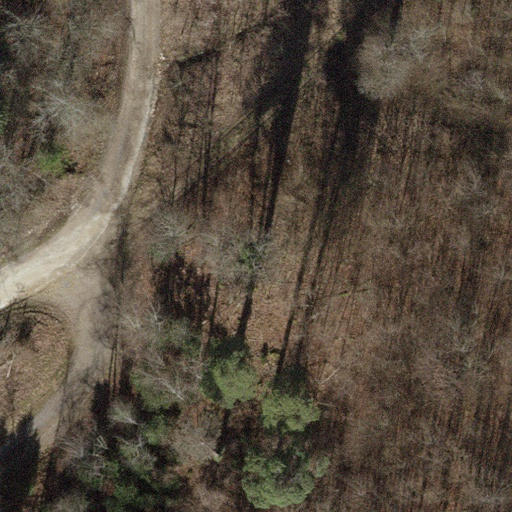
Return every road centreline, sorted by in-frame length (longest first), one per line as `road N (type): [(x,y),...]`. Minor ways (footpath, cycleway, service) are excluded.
road 1 (track): [(0,460),(55,419),(103,315),(108,206),(137,103),(135,0)]
road 2 (track): [(108,206),(189,183),(377,0)]
road 3 (track): [(108,206),(0,285)]
